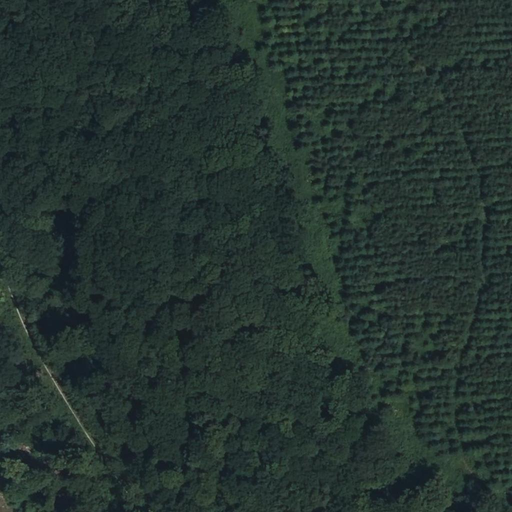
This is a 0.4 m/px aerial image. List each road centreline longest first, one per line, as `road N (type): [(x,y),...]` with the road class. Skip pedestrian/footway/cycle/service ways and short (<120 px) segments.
road 1 (track): [(470,332),(472,210),(456,143),(385,0)]
road 2 (track): [(148,511),(27,359),(0,261)]
